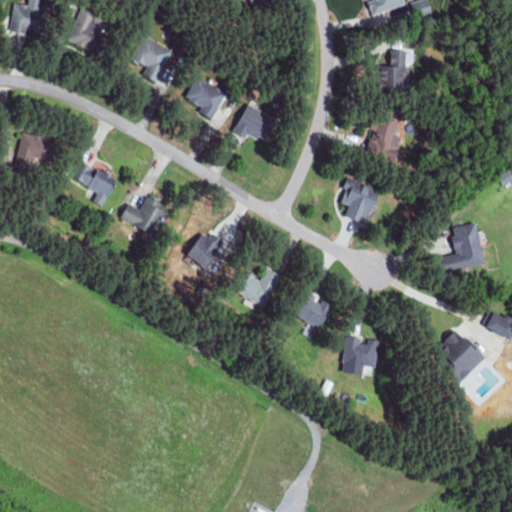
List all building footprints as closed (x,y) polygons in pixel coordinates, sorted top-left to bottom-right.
[(13,2),(9,29),(46,34),(50,8),(40,6),(40,0),(28,0),(28,4),(13,2)] [(405,3),(404,0),(370,0),(367,1),(372,15),(405,3)] [(96,16),(96,7),(80,6),(76,37),(102,40),(105,17),(96,16)] [(143,64),(139,73),(157,81),(172,49),(149,38),(138,61),(143,64)] [(383,87),(403,88),(405,43),(385,42),(383,87)] [(226,89),(192,77),(185,99),(201,105),(199,110),(216,116),(226,89)] [(266,140),(276,117),(249,105),(239,128),(266,140)] [(98,191),(93,200),(103,206),(116,183),(112,181),(114,176),(84,159),(74,177),(98,191)] [(498,175),(503,184),(511,178),(511,173),(509,169),(498,175)] [(380,190),(349,177),(339,201),(348,205),(345,214),(366,223),(380,190)] [(120,218),(151,232),(162,209),(154,205),(157,200),(146,195),(140,208),(127,202),(120,218)] [(453,226),(459,265),(484,261),(478,222),(453,226)] [(226,242),(205,236),(198,259),(220,265),(226,242)] [(246,299),(268,306),(278,272),(265,267),(261,280),(253,277),(246,299)] [(299,317),(321,328),(333,306),(311,294),(299,317)] [(482,325),(511,338),(511,318),(489,308),(482,325)] [(464,374),(483,362),(461,328),(441,341),(464,374)] [(375,366),(379,340),(364,338),(364,337),(346,335),(341,371),(361,374),(362,365),(375,366)]
